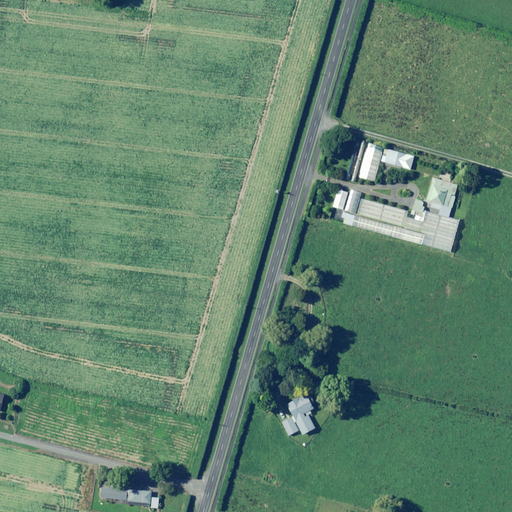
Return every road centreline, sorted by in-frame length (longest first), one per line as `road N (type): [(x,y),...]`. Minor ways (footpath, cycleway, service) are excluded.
road 1 (tertiary): [(203,511),(350,0)]
road 2 (track): [(316,119),(511,176)]
